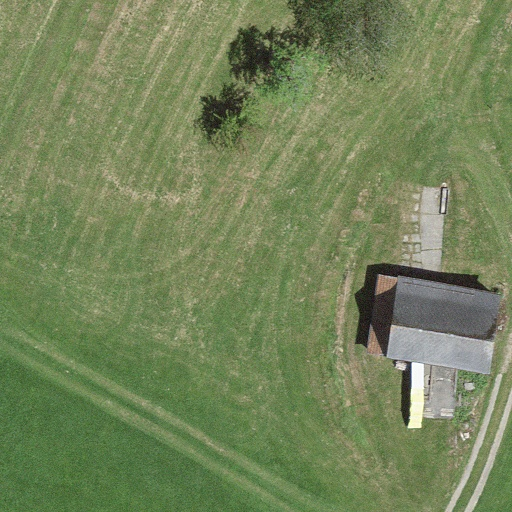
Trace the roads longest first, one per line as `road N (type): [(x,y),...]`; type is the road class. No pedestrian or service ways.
road 1 (track): [(511,196),(469,119),(464,87),(507,0)]
road 2 (track): [(0,176),(80,0)]
road 3 (track): [(461,511),(511,397)]
